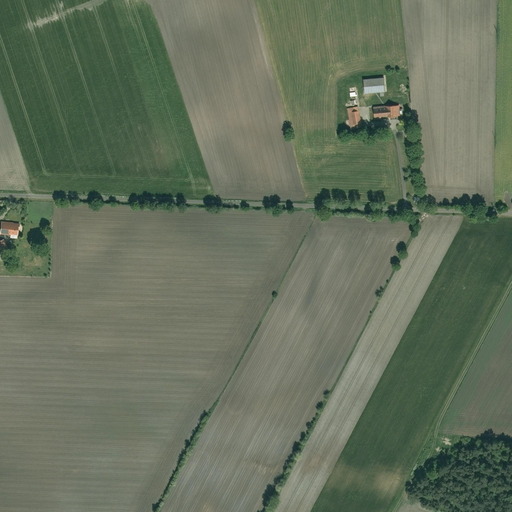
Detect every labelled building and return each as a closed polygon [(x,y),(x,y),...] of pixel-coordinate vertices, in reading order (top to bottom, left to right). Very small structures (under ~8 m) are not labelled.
[(362,80),(363,94),(384,93),(383,79),(362,80)] [(353,84),(348,85),(349,95),(350,95),(350,104),(357,104),(357,93),(354,93),(353,84)] [(372,108),(372,120),(399,119),(398,107),(372,108)] [(348,113),(349,126),(359,125),(358,113),(348,113)] [(0,222),(0,233),(15,235),(16,223),(0,222)]
